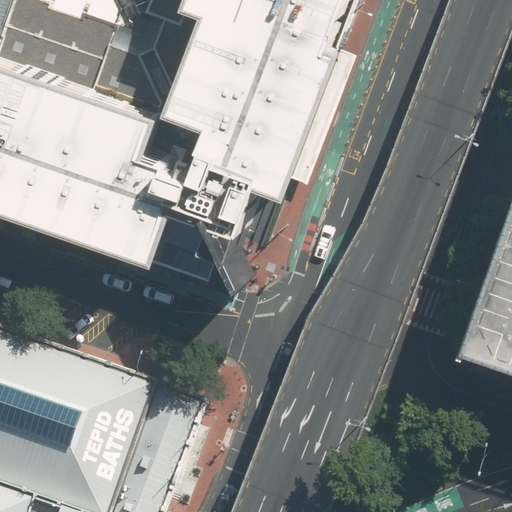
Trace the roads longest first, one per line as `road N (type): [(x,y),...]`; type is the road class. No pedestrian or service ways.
road 1 (secondary): [(488,0),(285,511)]
road 2 (secondary): [(289,347),(426,0)]
road 3 (residential): [(289,347),(229,336),(0,261)]
road 4 (secondary): [(511,100),(437,306),(429,356)]
road 5 (secondary): [(227,511),(289,347)]
road 6 (residential): [(429,356),(367,367),(289,347)]
